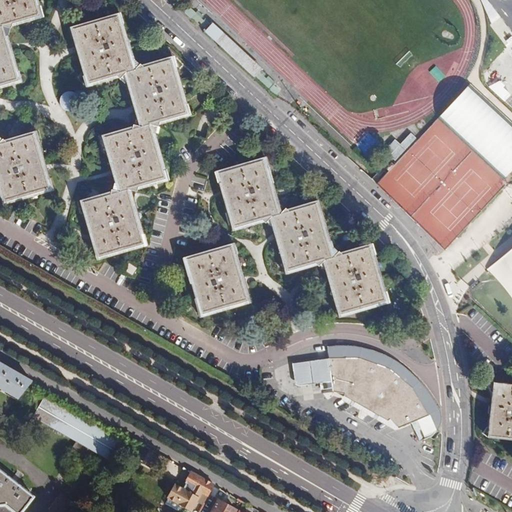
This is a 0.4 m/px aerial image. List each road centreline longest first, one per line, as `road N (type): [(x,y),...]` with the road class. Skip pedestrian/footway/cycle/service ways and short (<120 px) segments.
road 1 (primary): [(380,511),(0,294)]
road 2 (primary): [(0,313),(346,511)]
road 3 (residential): [(278,511),(0,353)]
road 4 (secondary): [(386,220),(418,261),(452,367),(459,413),(444,505)]
road 5 (residential): [(254,97),(189,167),(151,312)]
road 6 (secondary): [(386,220),(254,97)]
road 7 (residential): [(0,225),(151,312)]
road 8 (residential): [(151,312),(244,361),(280,351)]
road 9 (secondary): [(254,97),(150,0)]
